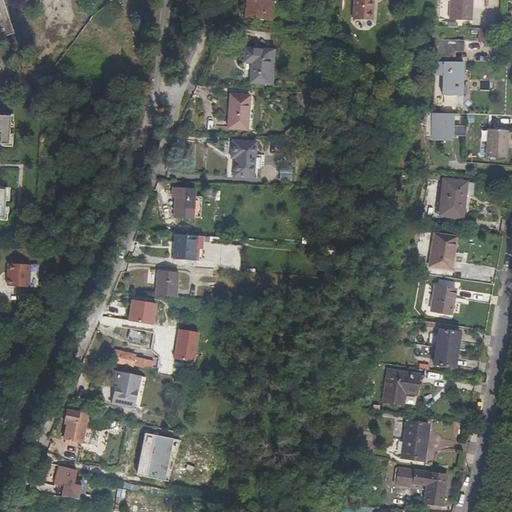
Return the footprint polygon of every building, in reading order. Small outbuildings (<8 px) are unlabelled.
[(0,0),(0,33),(10,30),(0,1),(0,0)] [(374,1),(378,1),(377,0),(354,0),(353,21),(372,22),(374,1)] [(450,0),(450,20),(472,21),(472,8),(472,0),(450,0)] [(272,25),(273,4),(249,3),(248,23),(272,25)] [(444,39),(442,74),(448,74),(448,95),(463,96),(464,63),(457,63),(457,54),(457,52),(465,52),(465,40),(444,39)] [(256,85),(271,85),(273,53),(249,51),(248,65),(257,66),(256,85)] [(254,98),(237,95),(233,128),(250,131),(254,98)] [(0,143),(6,144),(8,115),(0,114),(0,143)] [(434,116),(433,138),(441,139),(442,137),(465,138),(466,126),(453,125),(453,118),(434,116)] [(488,156),(507,157),(509,130),(489,129),(488,156)] [(259,144),(237,142),(235,157),(239,157),(237,177),(256,179),(256,168),(264,169),(265,156),(258,155),(259,144)] [(440,215),(462,217),(466,183),(444,180),(440,215)] [(175,217),(193,219),(195,189),(174,187),(173,197),(176,198),(175,217)] [(454,253),(453,252),(455,234),(434,231),(429,265),(452,268),(454,253)] [(201,256),(203,256),(205,237),(195,236),(177,234),(174,258),(201,261),(201,256)] [(28,286),(29,264),(8,263),(8,277),(7,277),(6,285),(28,286)] [(179,273),(159,271),(158,280),(178,282),(179,273)] [(178,282),(158,280),(156,295),(177,298),(178,282)] [(453,299),(455,299),(456,289),(438,285),(433,309),(450,313),(453,299)] [(128,321),(152,325),(155,305),(132,300),(128,321)] [(435,362),(455,365),(460,331),(440,328),(435,362)] [(139,340),(140,330),(128,329),(126,339),(139,340)] [(197,334),(178,330),(173,360),(192,363),(197,334)] [(113,362),(126,365),(125,367),(133,369),(134,367),(143,368),(144,361),(135,359),(136,357),(115,352),(113,362)] [(419,375),(389,371),(385,402),(404,405),(405,393),(417,394),(419,375)] [(111,405),(138,412),(145,379),(113,372),(111,382),(116,383),(111,405)] [(417,394),(405,393),(404,405),(415,406),(417,394)] [(89,415),(68,410),(64,425),(67,426),(64,441),(82,445),(86,431),(89,415)] [(402,456),(425,459),(430,425),(407,422),(402,456)] [(86,431),(82,445),(96,448),(99,434),(86,431)] [(169,483),(182,442),(147,435),(137,477),(169,483)] [(58,497),(79,499),(83,485),(84,481),(75,480),(77,471),(60,467),(56,485),(60,486),(58,497)] [(395,468),(394,475),(397,475),(396,485),(412,487),(412,483),(426,485),(424,504),(442,506),(445,487),(438,486),(439,481),(441,482),(442,474),(395,468)] [(393,503),(401,504),(403,489),(395,488),(393,503)] [(118,511),(122,511),(126,499),(118,497),(115,511),(118,511)]
